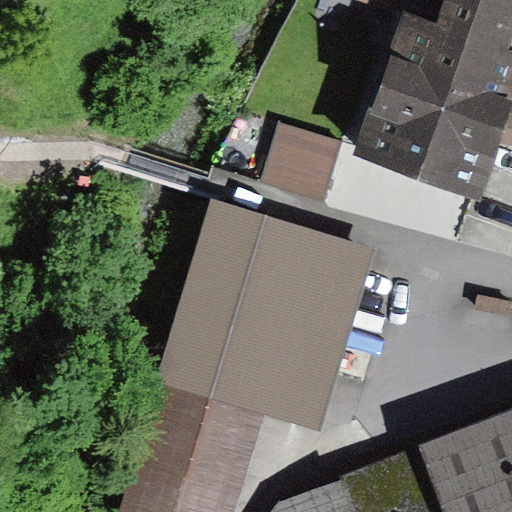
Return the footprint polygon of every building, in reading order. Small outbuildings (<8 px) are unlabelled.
[(431,0),(400,0),(353,133),(479,179),(511,88),(511,27),(506,25),(511,8),(511,0),(438,0),(438,2),(431,0)] [(338,135),(278,117),(261,173),(321,190),(338,135)] [(208,198),(122,508),(136,511),(227,511),(260,395),(323,413),(370,242),(208,198)] [(511,294),(476,286),(472,302),(507,311),(511,294)] [(511,511),(511,394),(282,479),(259,511),(511,511)]
